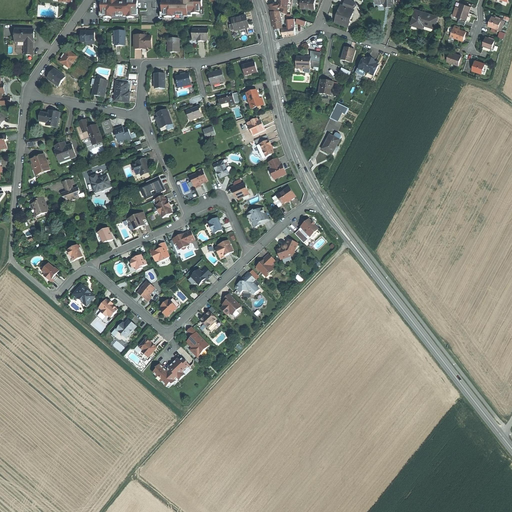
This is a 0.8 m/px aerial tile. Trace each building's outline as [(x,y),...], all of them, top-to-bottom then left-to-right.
[(101,2),(101,14),(104,14),(104,19),(112,19),(112,18),(127,18),(127,19),(136,19),(136,17),(138,17),(138,2),(127,2),(127,3),(124,3),(124,1),(118,1),(118,0),(108,0),(109,2),(101,2)] [(180,0),(181,2),(163,2),(163,14),(165,14),(165,19),(174,19),(174,18),(193,17),(193,15),(201,15),(201,10),(203,10),(203,0),(180,0)] [(276,3),(269,5),(271,10),(272,12),(273,16),(281,15),(280,11),(279,11),(278,7),(282,8),(282,9),(288,9),(288,0),(277,0),(277,3),(276,3)] [(316,0),(302,0),(302,8),(315,10),(316,4),(316,0)] [(355,1),(350,0),(345,0),(343,6),(352,9),(355,1)] [(471,7),(461,3),(459,10),(456,17),(466,20),(469,13),(471,7)] [(343,6),(342,5),(339,12),(336,21),(348,25),(354,9),(352,9),(343,6)] [(438,17),(415,10),(414,15),(415,16),(412,25),(420,28),(423,28),(424,25),(435,28),(438,17)] [(281,15),(273,16),(274,24),(275,29),(283,28),(281,15)] [(235,25),(236,30),(236,31),(247,29),(246,24),(248,23),(248,21),(247,16),(233,20),(234,21),(235,25)] [(496,18),(493,16),(491,21),(489,26),(494,27),(498,29),(499,29),(502,20),(500,19),(496,18)] [(461,27),(455,25),(454,27),(452,33),(451,36),(463,40),(465,36),(467,32),(462,30),(461,31),(460,31),(460,29),(461,27)] [(288,28),(283,29),(284,37),(295,35),(295,28),(288,28)] [(209,30),(193,30),(193,41),(198,41),(198,42),(202,42),(207,42),(207,41),(209,41),(209,30)] [(33,34),(14,34),(14,40),(16,40),(16,47),(24,47),(24,60),(32,59),(32,46),(33,46),(33,42),(33,34)] [(86,35),(80,35),(80,46),(85,46),(93,45),(94,45),(93,35),(86,35)] [(125,35),(114,35),(114,49),(120,49),(125,49),(125,35)] [(495,40),(486,36),(484,40),(483,45),(492,48),(495,40)] [(141,39),(134,39),(134,53),(141,53),(141,51),(146,51),(151,51),(151,40),(146,40),(146,39),(141,39)] [(179,40),(169,40),(169,53),(174,53),(179,53),(179,40)] [(350,50),(345,48),(342,61),(352,64),(355,51),(350,50)] [(64,57),(60,62),(65,65),(69,68),(70,67),(77,57),(68,51),(64,57)] [(457,54),(450,52),(447,61),(458,65),(459,63),(461,57),(461,56),(457,54)] [(304,58),(297,58),(297,64),(299,65),(299,67),(300,71),(302,69),(311,69),(311,64),(310,64),(310,58),(304,58)] [(366,60),(363,61),(357,73),(372,81),(378,68),(377,65),(376,65),(377,63),(372,61),(368,59),(367,60),(366,60)] [(480,62),(475,60),(472,70),(482,73),(485,64),(480,62)] [(248,65),(242,66),(245,76),(258,73),(255,63),(248,65)] [(349,76),(351,72),(342,67),(340,71),(349,76)] [(65,77),(54,69),(50,74),(47,79),(59,87),(65,77)] [(215,72),(209,74),(212,85),(215,84),(220,83),(224,82),(222,71),(215,72)] [(182,76),(177,78),(179,88),(192,85),(189,75),(182,76)] [(162,76),(156,76),(155,90),(166,91),(167,77),(162,76)] [(1,78),(0,78),(0,106),(11,106),(11,99),(2,99),(2,95),(5,94),(5,90),(5,85),(2,85),(1,78)] [(108,81),(96,79),(95,85),(93,95),(98,96),(105,97),(108,81)] [(131,81),(117,79),(117,82),(123,83),(129,84),(128,92),(131,92),(131,81)] [(328,82),(321,81),(319,94),(331,97),(333,89),(334,83),(328,82)] [(123,83),(117,82),(115,101),(122,102),(130,102),(131,92),(128,92),(129,84),(123,83)] [(257,91),(247,94),(251,108),(255,107),(255,108),(264,105),(262,99),(259,99),(258,96),(257,91)] [(223,96),(218,97),(219,101),(220,105),(230,103),(230,106),(236,105),(233,93),(227,94),(223,96)] [(341,106),(337,104),(330,119),(335,122),(340,112),(346,115),(348,109),(341,106)] [(193,107),(187,109),(190,119),(201,115),(199,106),(193,107)] [(168,110),(157,113),(160,121),(162,127),(166,126),(172,124),(173,124),(168,110)] [(49,114),(41,113),(40,122),(47,123),(47,126),(58,128),(61,114),(55,113),(49,112),(49,114)] [(260,119),(244,126),(247,130),(250,129),(253,137),(266,131),(263,125),(260,119)] [(123,127),(120,128),(114,130),(110,120),(101,123),(106,135),(115,131),(119,142),(128,139),(129,140),(133,139),(128,128),(124,129),(123,127)] [(87,121),(80,124),(83,134),(89,131),(90,135),(91,137),(93,141),(92,141),(94,144),(97,143),(97,142),(103,140),(98,126),(90,129),(89,127),(87,121)] [(213,128),(204,131),(206,138),(216,134),(213,128)] [(83,134),(80,135),(82,140),(89,137),(89,136),(90,135),(89,131),(83,134)] [(333,137),(329,135),(322,149),(327,152),(332,155),(340,140),(333,137)] [(270,141),(261,145),(266,158),(274,154),(273,150),(272,146),(270,141)] [(65,143),(56,146),(58,150),(56,151),(60,164),(72,160),(72,159),(77,157),(73,145),(69,146),(67,147),(65,143)] [(103,145),(92,149),(94,155),(106,150),(103,145)] [(45,155),(32,160),(33,164),(36,170),(37,169),(39,175),(51,171),(45,155)] [(278,159),(269,163),(271,170),(270,171),(273,177),(277,179),(286,175),(284,170),(283,170),(281,165),(278,159)] [(137,165),(133,166),(137,175),(140,173),(141,175),(150,172),(145,160),(141,162),(142,163),(137,165)] [(223,162),(214,166),(217,173),(218,173),(220,179),(225,177),(229,175),(223,162)] [(198,174),(192,176),(194,181),(192,182),(195,189),(201,186),(200,184),(203,183),(208,181),(202,169),(197,172),(198,174)] [(96,176),(91,178),(92,182),(91,182),(93,187),(95,186),(97,193),(112,187),(107,176),(102,178),(98,180),(96,176)] [(70,181),(63,183),(65,188),(66,192),(62,193),(64,198),(67,199),(68,203),(72,202),(71,201),(72,200),(73,199),(74,199),(75,200),(80,199),(78,195),(80,193),(78,188),(73,189),(70,181)] [(236,186),(231,188),(233,193),(235,192),(236,197),(238,201),(241,200),(242,198),(248,196),(246,191),(247,191),(245,184),(242,185),(237,188),(236,186)] [(288,188),(276,196),(282,206),(287,202),(290,200),(291,201),(295,198),(288,188)] [(165,201),(163,196),(156,199),(158,205),(165,201)] [(35,206),(31,207),(32,210),(33,212),(35,211),(37,212),(35,214),(36,217),(49,212),(43,198),(39,200),(40,203),(39,206),(37,205),(35,206)] [(156,207),(158,211),(169,206),(170,205),(168,200),(165,201),(158,205),(157,205),(156,207)] [(169,206),(158,211),(160,215),(161,215),(162,218),(165,217),(168,217),(170,215),(172,214),(171,210),(169,206)] [(254,211),(247,214),(248,214),(247,215),(249,219),(250,220),(252,219),(253,223),(252,224),(254,229),(260,226),(260,225),(259,223),(263,222),(264,223),(269,221),(266,214),(265,214),(262,209),(254,212),(254,211)] [(143,212),(127,219),(130,225),(132,224),(135,230),(140,227),(144,226),(142,221),(146,219),(143,212)] [(210,225),(209,225),(212,232),(213,232),(214,234),(223,231),(220,225),(218,219),(209,223),(210,225)] [(304,224),(301,228),(310,238),(311,237),(318,230),(309,220),(304,224)] [(108,228),(99,233),(104,243),(107,242),(108,243),(110,241),(113,240),(108,228)] [(301,228),(299,230),(307,240),(309,239),(310,238),(301,228)] [(34,229),(22,234),(25,240),(37,234),(34,229)] [(299,230),(294,234),(303,244),(307,240),(299,230)] [(181,235),(172,239),(174,245),(176,244),(177,247),(180,248),(181,250),(182,250),(185,249),(186,247),(188,246),(188,244),(195,241),(191,231),(181,235)] [(282,249),(277,251),(280,261),(292,256),(298,244),(288,240),(286,245),(284,245),(283,246),(282,246),(282,247),(282,249)] [(217,248),(215,249),(220,260),(225,258),(224,256),(227,255),(233,253),(228,241),(216,246),(217,248)] [(168,250),(165,243),(158,246),(160,250),(158,250),(155,251),(154,249),(149,251),(152,257),(153,256),(155,262),(159,261),(160,262),(165,261),(169,258),(166,251),(168,250)] [(69,250),(68,251),(70,257),(72,256),(74,261),(79,259),(83,257),(78,245),(69,249),(69,250)] [(262,263),(257,268),(260,272),(260,274),(262,274),(263,275),(264,274),(268,274),(269,275),(273,271),(272,270),(275,268),(273,266),(276,262),(269,255),(265,258),(266,259),(262,263)] [(132,258),(130,263),(133,268),(135,268),(136,271),(142,268),(141,267),(146,265),(145,261),(144,262),(141,256),(138,257),(137,258),(136,256),(132,258)] [(127,262),(126,264),(131,273),(136,271),(135,268),(133,268),(130,263),(127,262)] [(55,269),(49,264),(42,272),(45,274),(44,276),(52,283),(55,280),(57,277),(55,275),(58,271),(55,268),(55,269)] [(198,270),(191,277),(199,285),(203,282),(206,278),(207,279),(212,275),(206,268),(201,273),(198,270)] [(242,281),(236,287),(236,290),(240,295),(243,292),(249,292),(251,295),(254,295),(259,291),(252,283),(255,280),(249,274),(242,281)] [(147,282),(138,293),(142,297),(147,302),(151,298),(149,296),(155,289),(147,282)] [(87,290),(82,286),(77,290),(73,295),(87,306),(95,297),(90,293),(87,290)] [(229,295),(223,300),(226,303),(225,304),(224,305),(225,306),(221,310),(226,315),(228,313),(231,313),(233,315),(239,309),(237,306),(238,304),(229,295)] [(172,298),(169,301),(177,308),(179,306),(172,298)] [(106,300),(99,308),(102,311),(101,313),(106,317),(107,316),(111,318),(118,310),(112,306),(108,302),(106,300)] [(162,308),(160,310),(167,318),(172,313),(177,308),(169,301),(168,302),(165,305),(164,304),(161,307),(162,308)] [(204,318),(200,321),(208,329),(215,322),(217,320),(210,312),(206,315),(207,316),(205,317),(204,318)] [(123,323),(116,330),(126,339),(137,327),(132,323),(128,320),(124,324),(123,323)] [(215,322),(208,329),(212,334),(219,326),(215,322)] [(189,330),(186,332),(191,338),(186,342),(192,348),(190,350),(197,358),(209,346),(191,328),(189,330)] [(124,342),(126,339),(116,330),(115,329),(111,334),(118,340),(121,339),(124,342)] [(150,342),(146,339),(139,347),(138,346),(134,350),(146,360),(156,348),(152,345),(150,344),(149,343),(150,342)] [(157,369),(153,373),(166,387),(170,384),(172,385),(176,382),(175,381),(178,379),(179,381),(185,375),(183,374),(190,367),(183,358),(180,361),(178,359),(173,363),(167,369),(167,370),(167,371),(168,372),(167,373),(160,364),(156,368),(157,369)]
